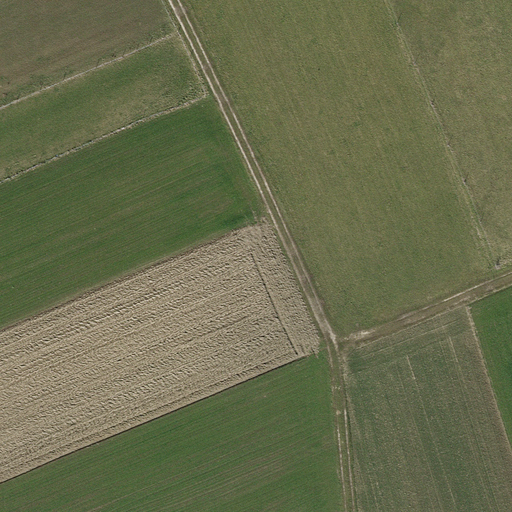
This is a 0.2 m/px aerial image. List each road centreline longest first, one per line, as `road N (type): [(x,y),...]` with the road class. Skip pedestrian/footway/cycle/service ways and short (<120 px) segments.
road 1 (track): [(332,344),(173,0)]
road 2 (track): [(332,344),(511,274)]
road 3 (track): [(352,511),(332,344)]
